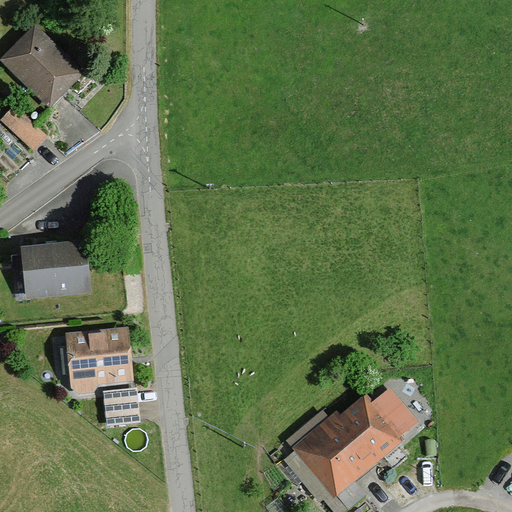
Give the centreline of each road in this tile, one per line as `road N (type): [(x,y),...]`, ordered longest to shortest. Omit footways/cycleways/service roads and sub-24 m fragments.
road 1 (tertiary): [(145,129),(184,511)]
road 2 (residential): [(145,129),(112,140),(0,222)]
road 3 (tertiary): [(145,0),(145,129)]
